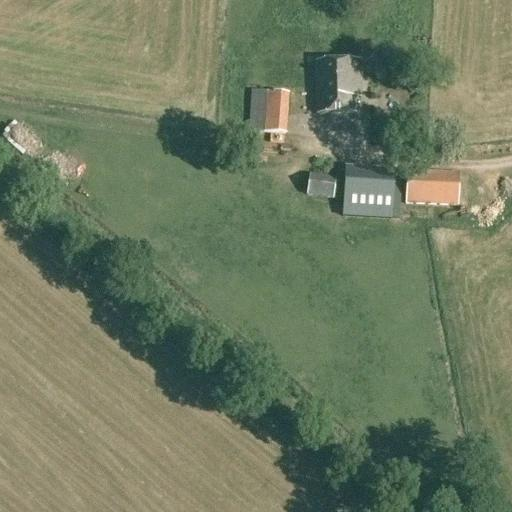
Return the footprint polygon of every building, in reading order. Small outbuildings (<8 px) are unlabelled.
[(355,100),(361,100),(360,62),(316,63),(317,115),(355,115),(355,100)] [(289,95),(267,93),(252,92),(249,131),(264,133),(264,134),(287,136),(289,95)] [(343,144),(377,145),(377,132),(343,132),(343,144)] [(343,217),(391,220),(394,173),(346,170),(343,217)] [(458,207),(459,175),(407,172),(405,205),(458,207)]
